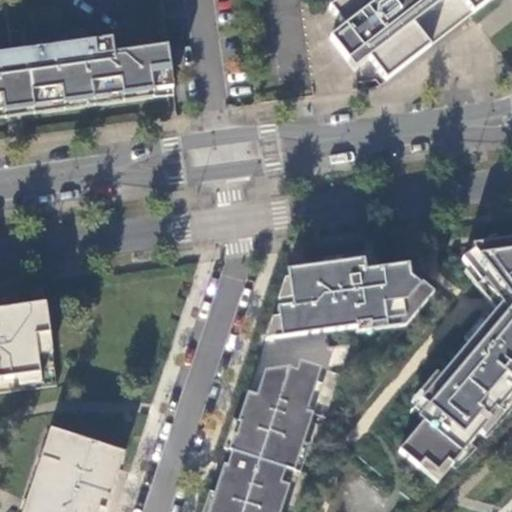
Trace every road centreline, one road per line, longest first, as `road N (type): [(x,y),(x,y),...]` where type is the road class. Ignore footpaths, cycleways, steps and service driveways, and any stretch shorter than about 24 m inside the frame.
road 1 (residential): [(228,171),(240,261),(157,511)]
road 2 (tertiary): [(324,140),(269,131),(154,149),(112,170)]
